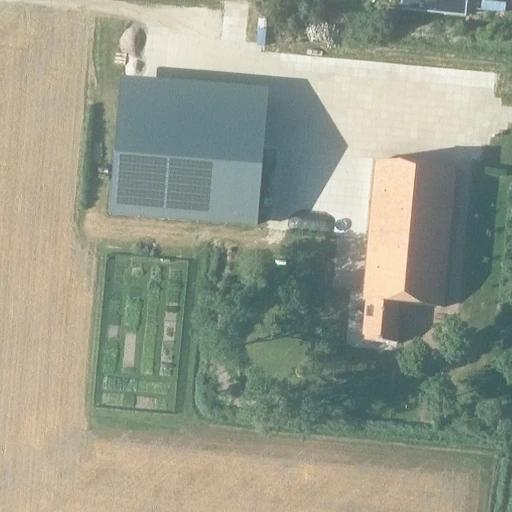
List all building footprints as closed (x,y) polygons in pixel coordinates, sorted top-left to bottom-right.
[(400,11),(463,17),(464,0),(401,0),(400,10),(400,11)] [(194,44),(212,45),(213,32),(195,31),(194,44)] [(118,106),(109,213),(255,225),(265,119),(118,106)] [(441,309),(452,169),(372,163),(361,302),(367,302),(362,342),(394,347),(397,305),(441,309)] [(317,303),(316,313),(328,314),(329,305),(317,303)] [(317,330),(319,341),(338,339),(336,328),(317,330)]
